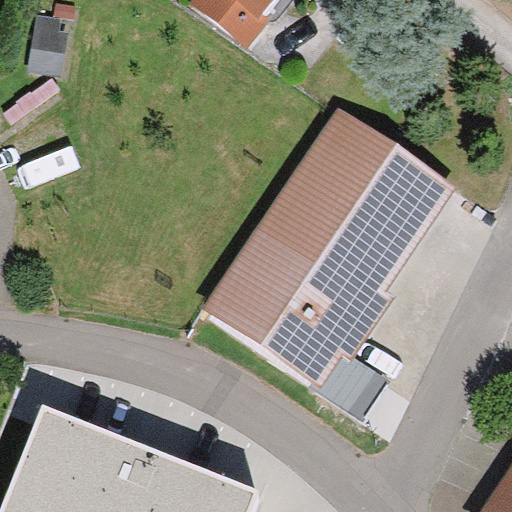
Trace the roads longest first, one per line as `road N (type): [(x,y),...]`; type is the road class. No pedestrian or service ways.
road 1 (residential): [(382,511),(277,424),(143,361),(0,328)]
road 2 (residential): [(388,511),(511,246)]
